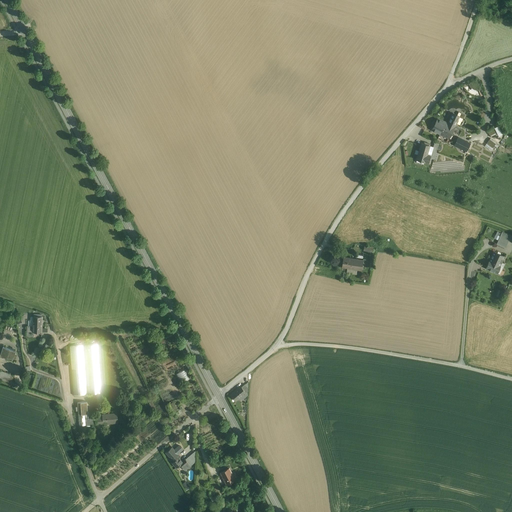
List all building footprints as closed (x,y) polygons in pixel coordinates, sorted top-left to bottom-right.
[(478,80),(469,84),(470,86),(471,87),(473,89),(475,90),(476,90),(479,90),(482,89),(478,80)] [(465,115),(461,113),(459,112),(457,115),(460,117),(458,120),(462,121),(463,119),(465,115)] [(457,115),(453,113),(448,123),(455,127),(458,120),(460,117),(457,115)] [(448,123),(438,119),(432,130),(449,138),(455,127),(448,123)] [(470,143),(458,137),(455,145),(466,151),(470,143)] [(490,139),(487,143),(493,148),(496,144),(490,139)] [(430,145),(421,143),(419,152),(427,155),(430,145)] [(436,152),(432,150),(430,156),(427,155),(430,156),(429,158),(430,158),(434,159),(436,152)] [(427,155),(419,152),(417,160),(418,158),(425,161),(424,162),(425,162),(427,155)] [(502,232),(496,244),(505,248),(511,236),(502,232)] [(504,256),(493,251),(486,269),(497,274),(504,256)] [(363,260),(343,257),(342,267),(361,270),(362,271),(363,260)] [(33,326),(33,332),(42,333),(42,317),(33,317),(33,326)] [(98,344),(85,345),(89,394),(102,393),(98,344)] [(83,346),(74,346),(73,346),(70,347),(74,395),(87,394),(83,346)] [(16,351),(3,347),(1,355),(13,359),(15,354),(16,351)] [(13,375),(0,370),(0,380),(10,384),(13,375)] [(185,370),(176,375),(181,383),(190,378),(185,370)] [(241,387),(241,386),(231,394),(236,401),(241,397),(245,393),(246,393),(242,388),(241,387)] [(87,402),(78,403),(79,415),(88,414),(87,402)] [(117,413),(103,414),(103,417),(96,418),(96,424),(118,423),(117,413)] [(96,424),(96,418),(89,418),(88,414),(79,415),(80,426),(96,424)] [(177,452),(172,447),(166,452),(168,456),(169,457),(174,462),(179,458),(180,456),(178,454),(177,452)] [(196,451),(185,459),(191,466),(196,462),(196,451)] [(191,466),(185,459),(182,462),(179,458),(174,462),(172,463),(176,467),(179,464),(180,465),(180,464),(185,470),(191,466)] [(235,480),(229,468),(221,472),(227,484),(229,483),(235,480)] [(220,498),(218,493),(211,496),(213,501),(216,500),(220,498)]
